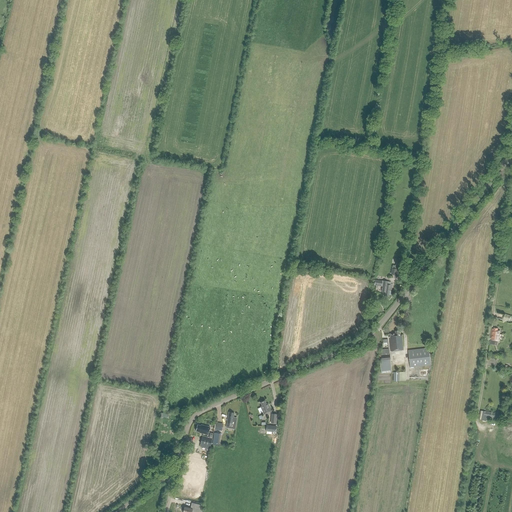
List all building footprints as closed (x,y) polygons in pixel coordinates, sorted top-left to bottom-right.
[(381,281),(381,286),(382,286),(381,291),(385,292),(385,293),(384,294),(385,294),(385,296),(389,296),(389,294),(392,295),(392,291),(391,291),(392,284),(388,284),(389,282),(381,281)] [(497,331),(498,328),(494,328),(494,330),(492,330),(490,340),(498,341),(500,331),(497,331)] [(395,331),(395,333),(390,334),(390,338),(391,352),(403,350),(402,336),(400,336),(399,331),(395,331)] [(410,367),(430,365),(428,348),(408,350),(410,367)] [(389,349),(381,350),(381,355),(381,362),(391,361),(390,354),(389,351),(389,349)] [(394,381),(406,381),(406,371),(394,372),(394,381)] [(266,404),(265,400),(260,402),(262,406),(261,407),(264,415),(271,411),(268,404),(266,404)] [(227,423),(226,428),(235,429),(237,418),(233,418),(234,413),(229,412),(227,423)] [(223,424),(215,422),(214,430),(222,431),(223,424)] [(200,432),(200,433),(208,435),(210,427),(201,425),(201,426),(197,425),(196,431),(200,432)] [(212,439),(202,437),(200,447),(210,449),(212,439)] [(200,490),(187,487),(186,491),(194,493),(193,495),(199,496),(200,490)] [(185,507),(183,511),(201,511),(202,510),(200,510),(201,505),(192,503),(191,509),(185,507)]
